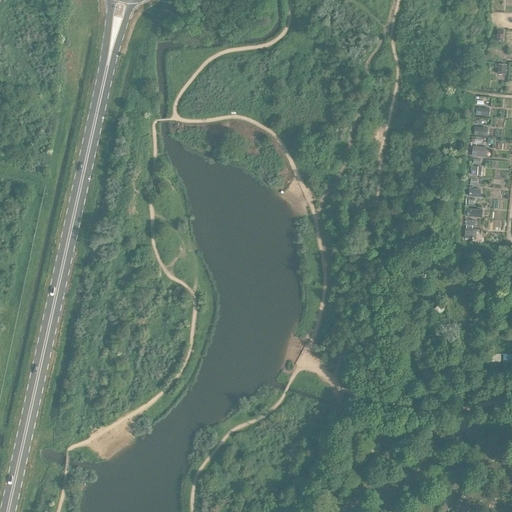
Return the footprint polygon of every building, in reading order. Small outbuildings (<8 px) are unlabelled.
[(498,72),(507,71),(506,63),(498,63),(498,72)] [(476,114),(490,115),(490,107),(477,106),(476,114)] [(474,125),(474,134),(488,135),(488,126),(474,125)] [(472,144),(472,155),(487,155),(487,145),(472,144)] [(481,174),(482,166),(472,165),(471,173),(481,174)] [(467,207),(467,215),(482,215),(483,208),(467,207)] [(465,227),(465,237),(477,237),(477,228),(465,227)]
